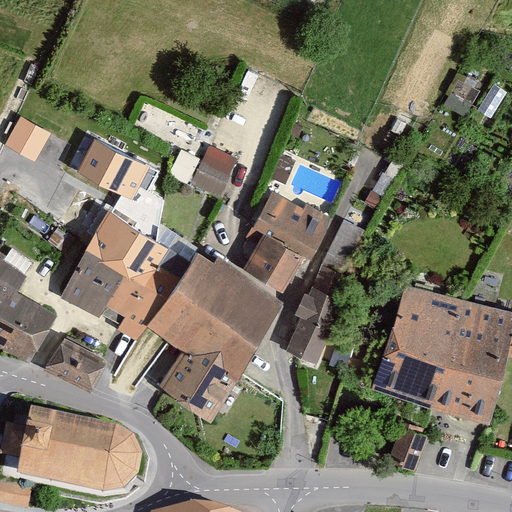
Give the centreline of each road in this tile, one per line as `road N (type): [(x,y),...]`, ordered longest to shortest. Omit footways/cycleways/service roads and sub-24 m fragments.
road 1 (residential): [(0,369),(158,434),(197,488)]
road 2 (residential): [(511,508),(380,488),(295,491)]
